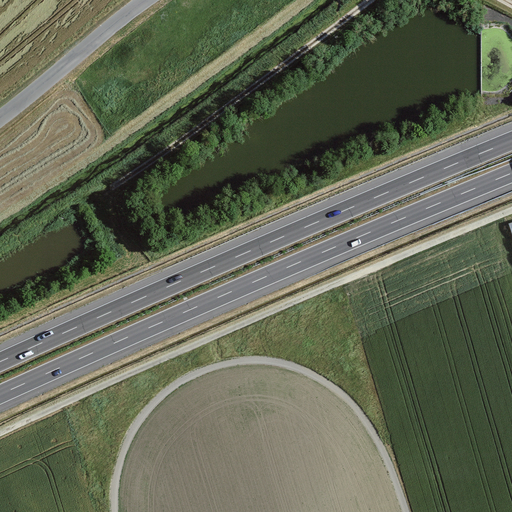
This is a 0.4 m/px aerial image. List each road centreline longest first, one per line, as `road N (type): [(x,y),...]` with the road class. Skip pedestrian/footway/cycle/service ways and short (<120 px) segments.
road 1 (track): [(511,210),(0,433)]
road 2 (motorway): [(0,394),(511,173)]
road 3 (motorway): [(511,140),(0,361)]
road 4 (track): [(104,192),(370,0)]
road 5 (tertiary): [(146,0),(0,117)]
